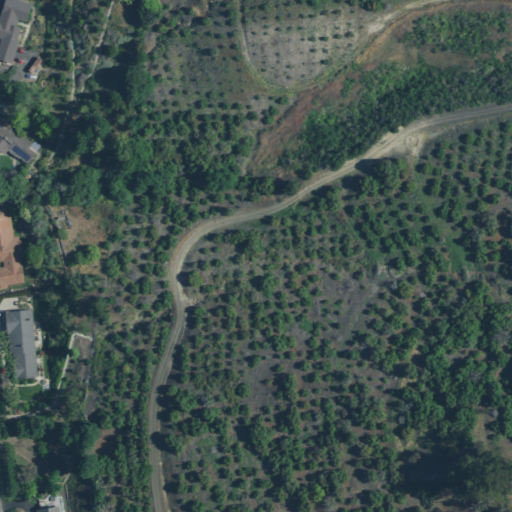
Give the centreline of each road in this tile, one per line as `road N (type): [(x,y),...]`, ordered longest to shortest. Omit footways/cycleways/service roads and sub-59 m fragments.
road 1 (track): [(511,106),(416,126),(283,205),(206,226),(182,245),(172,270),(176,331),(152,407),(158,511)]
road 2 (track): [(234,0),(249,69),(274,89),(327,76),(384,23),(432,0)]
